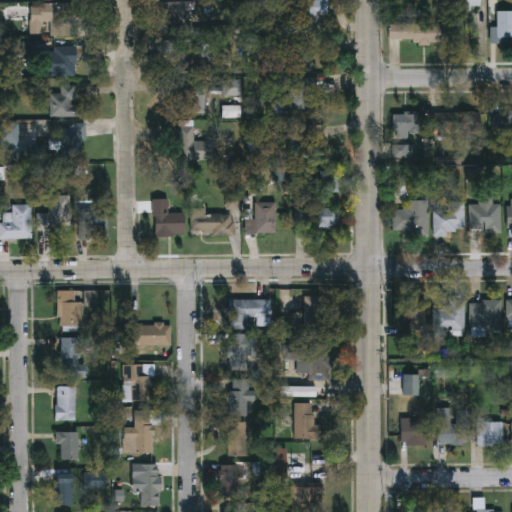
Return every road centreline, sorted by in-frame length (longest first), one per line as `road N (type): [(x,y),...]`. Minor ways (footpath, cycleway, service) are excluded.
road 1 (tertiary): [(371,0),(372,511)]
road 2 (tertiary): [(0,271),(371,270)]
road 3 (residential): [(130,270),(125,0)]
road 4 (residential): [(190,270),(191,511)]
road 5 (residential): [(21,271),(21,511)]
road 6 (residential): [(371,270),(511,268)]
road 7 (residential): [(372,80),(511,78)]
road 8 (residential): [(372,478),(511,477)]
